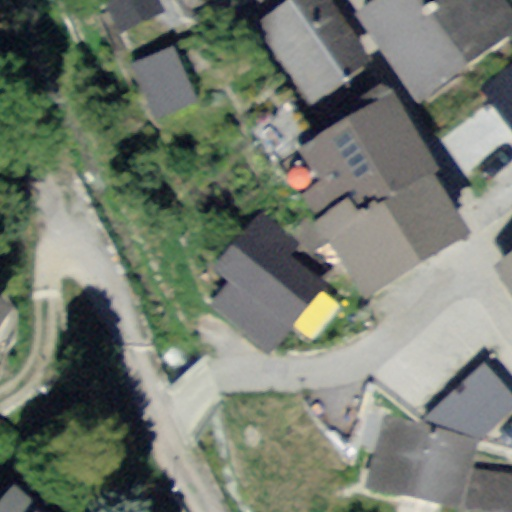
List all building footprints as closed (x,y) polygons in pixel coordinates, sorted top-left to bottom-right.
[(150,0),(93,0),(113,41),(160,20),(150,0)] [(361,77),(310,0),(295,0),(252,29),(307,112),(361,77)] [(510,44),(482,0),(377,0),(356,13),(411,104),(510,44)] [(179,47),(127,63),(144,118),(196,102),(179,47)] [(465,233),(386,105),(284,167),(362,295),(465,233)] [(320,285),(245,223),(207,270),(282,331),(320,285)] [(511,255),(490,269),(511,303),(511,255)] [(423,429),(386,418),(370,487),(511,511),(511,475),(469,468),(473,445),(511,404),(511,400),(482,369),(423,429)] [(24,511),(0,493),(0,511),(24,511)]
